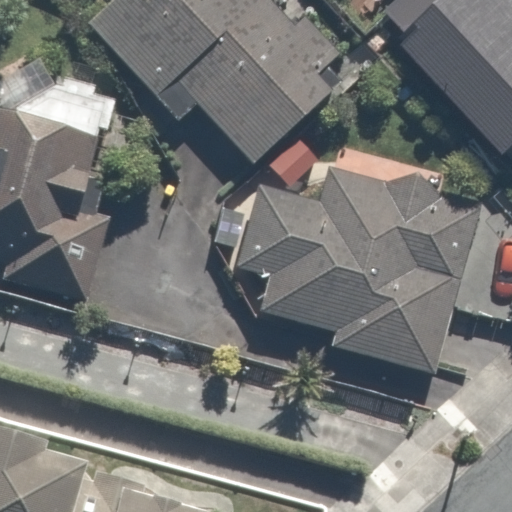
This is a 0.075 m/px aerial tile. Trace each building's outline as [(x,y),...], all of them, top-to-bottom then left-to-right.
[(108,0),(83,23),(171,121),(195,99),(263,174),(370,77),(299,0),(108,0)] [(511,0),(401,0),(389,11),(511,148),(511,0)] [(126,81),(14,57),(0,118),(0,283),(78,300),(126,81)] [(258,191),(242,271),(274,277),(265,319),(341,334),(337,353),(447,375),(476,226),(435,218),(441,192),(333,170),(326,205),(258,191)] [(109,479),(112,465),(64,455),(67,442),(0,428),(0,511),(228,511),(231,503),(109,479)]
